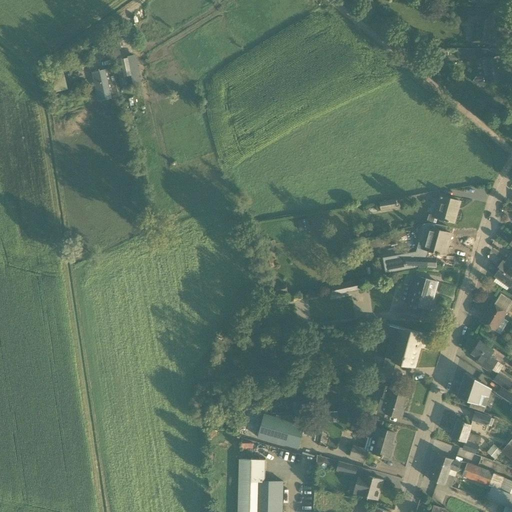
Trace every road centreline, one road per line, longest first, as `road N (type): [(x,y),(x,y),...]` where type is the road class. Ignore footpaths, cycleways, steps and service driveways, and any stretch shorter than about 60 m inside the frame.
road 1 (residential): [(403,511),(498,194),(511,173)]
road 2 (track): [(511,156),(330,0)]
